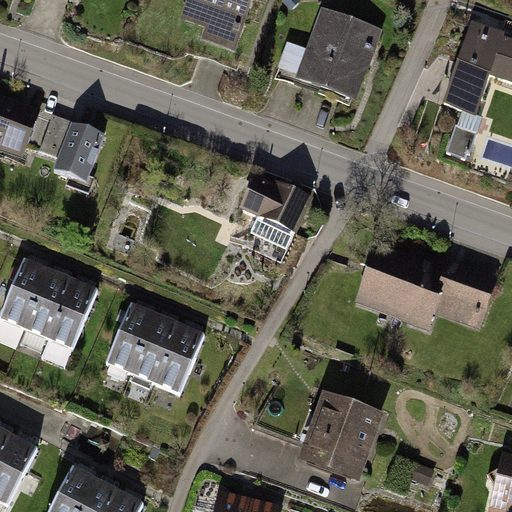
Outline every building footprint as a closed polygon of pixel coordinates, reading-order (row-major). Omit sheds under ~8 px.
[(187,0),(180,22),(206,32),(203,39),(233,51),(252,0),(187,0)] [(307,51),(288,44),(275,81),(319,96),(321,91),(356,103),(360,91),(381,32),(321,11),(307,51)] [(473,25),(445,105),(475,115),(490,74),(511,81),(511,41),(503,39),(504,35),(473,25)] [(0,96),(0,154),(23,162),(28,149),(42,112),(13,101),(0,96)] [(60,162),(75,125),(75,124),(42,112),(28,149),(60,162)] [(60,162),(55,173),(70,179),(67,187),(90,196),(97,180),(92,178),(107,137),(75,125),(60,162)] [(477,135),(455,128),(446,154),(465,160),(467,154),(471,155),(477,135)] [(259,220),(247,249),(296,269),(310,241),(301,236),(317,200),(294,190),(278,183),(275,187),(258,179),(241,212),(259,220)] [(375,243),(352,306),(428,334),(435,315),(479,331),(498,280),(446,262),(444,268),(420,259),(375,243)] [(25,263),(1,322),(75,352),(99,293),(82,286),(57,276),(39,269),(25,263)] [(134,305),(108,365),(181,396),(206,336),(189,328),(165,318),(148,311),(134,305)] [(28,334),(24,346),(46,355),(50,342),(28,334)] [(322,396),(296,467),(357,489),(383,418),(322,396)] [(0,504),(9,509),(40,451),(26,444),(1,431),(0,430),(0,504)] [(511,511),(511,458),(503,456),(488,511),(511,511)] [(417,466),(411,482),(429,489),(436,473),(417,466)] [(108,483),(76,467),(53,511),(139,511),(144,502),(132,496),(108,483)] [(219,495),(215,511),(282,511),(283,510),(259,505),(244,501),(219,495)]
